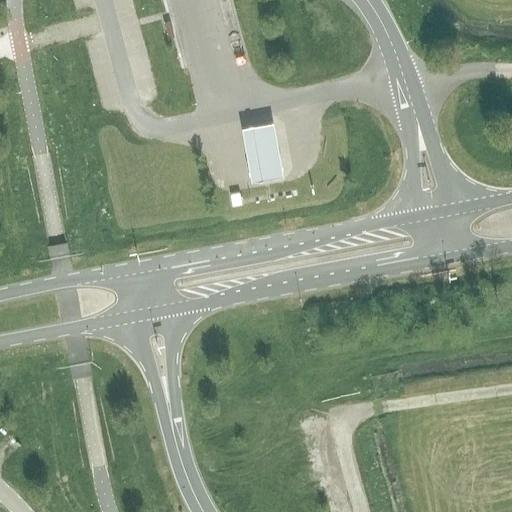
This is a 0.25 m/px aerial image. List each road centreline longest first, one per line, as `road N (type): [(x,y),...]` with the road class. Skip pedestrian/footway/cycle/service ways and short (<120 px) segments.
road 1 (primary): [(414,217),(136,269)]
road 2 (primary): [(168,311),(444,260)]
road 3 (track): [(373,409),(511,389)]
road 4 (primary): [(136,269),(0,297)]
road 5 (primary): [(0,342),(133,318)]
road 6 (secondary): [(456,210),(408,95)]
road 7 (secondary): [(408,95),(414,217)]
